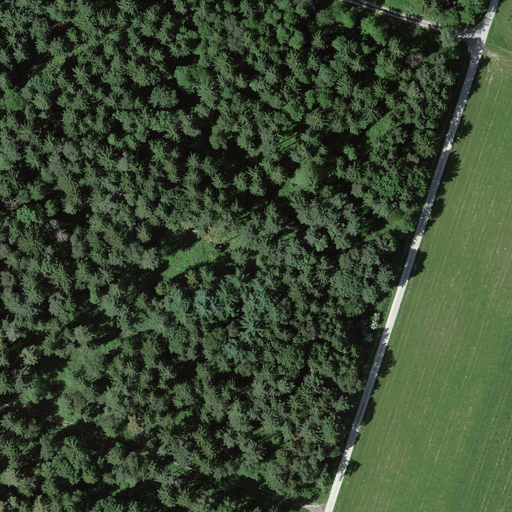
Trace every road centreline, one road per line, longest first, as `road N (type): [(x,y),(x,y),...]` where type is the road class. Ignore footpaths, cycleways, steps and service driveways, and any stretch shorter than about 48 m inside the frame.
road 1 (track): [(495,0),(328,511)]
road 2 (track): [(341,0),(511,60)]
